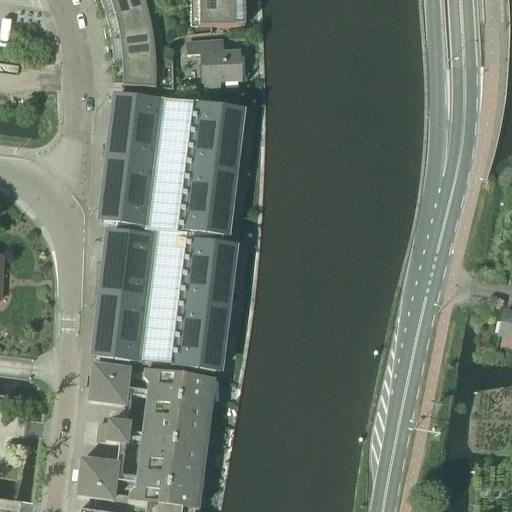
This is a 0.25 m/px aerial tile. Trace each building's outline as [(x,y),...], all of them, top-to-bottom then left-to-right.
[(103,12),(105,17),(112,15),(113,21),(145,13),(144,8),(141,0),(105,0),(100,2),(102,7),(103,12)] [(198,0),(199,12),(199,29),(210,30),(240,30),(240,29),(242,29),(241,7),(241,0),(198,0)] [(115,28),(108,29),(109,34),(110,39),(111,45),(151,38),(151,37),(149,27),(148,22),(145,13),(113,21),(115,28)] [(112,55),(113,60),(120,60),(120,66),(154,65),(153,52),(151,38),(111,45),(112,50),(112,55)] [(28,49),(38,50),(39,40),(29,39),(28,49)] [(218,96),(218,84),(240,83),(238,55),(213,57),(213,45),(186,46),(187,59),(200,58),(201,86),(204,85),(205,97),(218,96)] [(113,90),(125,90),(154,92),(154,80),(154,68),(154,65),(120,66),(121,72),(113,72),(113,90)] [(170,238),(154,368),(215,376),(230,250),(221,249),(237,114),(116,99),(110,146),(106,178),(100,225),(110,226),(109,231),(170,238)] [(103,282),(99,313),(93,361),(154,368),(170,238),(109,231),(103,282)] [(511,317),(502,316),(498,339),(511,341),(511,351),(511,352),(511,317)] [(146,389),(145,398),(210,406),(213,384),(91,369),(87,405),(123,409),(127,380),(142,382),(146,389)] [(80,464),(76,500),(145,508),(178,511),(197,511),(210,406),(145,398),(133,494),(129,499),(112,497),(116,468),(80,464)] [(126,430),(99,427),(96,445),(124,449),(126,430)]
